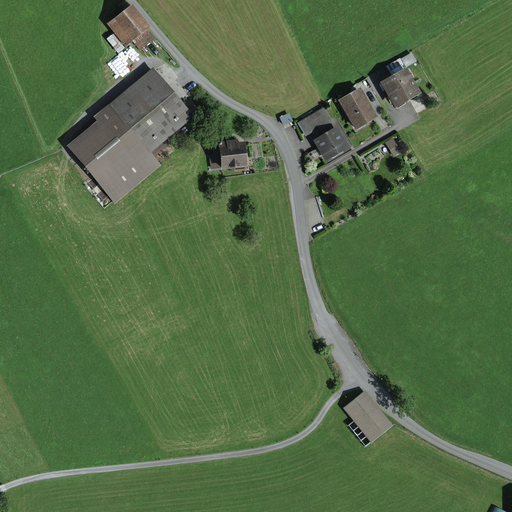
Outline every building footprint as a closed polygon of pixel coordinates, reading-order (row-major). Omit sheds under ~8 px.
[(128,6),(103,26),(122,49),(130,43),(138,52),(154,39),(128,6)] [(62,144),(113,206),(160,168),(149,155),(193,119),(152,70),(62,144)] [(387,93),(396,109),(404,104),(402,100),(416,93),(404,72),(382,84),(387,93)] [(358,87),(338,99),(355,128),(375,116),(358,87)] [(307,138),(333,122),(324,107),(298,123),(307,138)] [(311,140),(325,163),(349,149),(335,125),(311,140)] [(384,144),(394,159),(402,153),(392,138),(384,144)] [(216,172),(241,169),(239,145),(213,147),(216,172)] [(363,393),(345,407),(372,441),(390,427),(363,393)]
